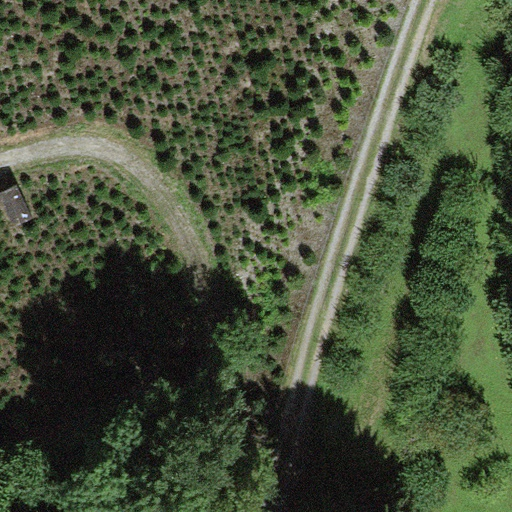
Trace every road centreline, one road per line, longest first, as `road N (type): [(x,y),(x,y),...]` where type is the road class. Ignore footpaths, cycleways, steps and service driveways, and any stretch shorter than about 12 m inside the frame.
road 1 (track): [(416,0),(302,326),(263,511)]
road 2 (track): [(260,511),(198,285),(150,179),(100,145),(23,147),(0,157)]
